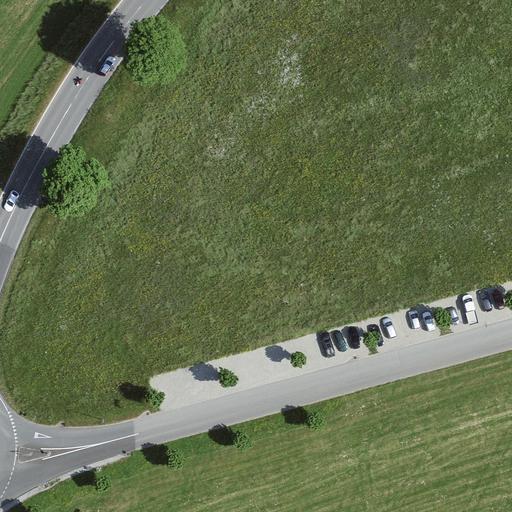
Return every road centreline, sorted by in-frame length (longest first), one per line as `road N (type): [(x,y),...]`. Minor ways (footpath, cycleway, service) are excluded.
road 1 (unclassified): [(511,331),(70,450),(0,457)]
road 2 (primary): [(0,249),(78,96),(149,0)]
